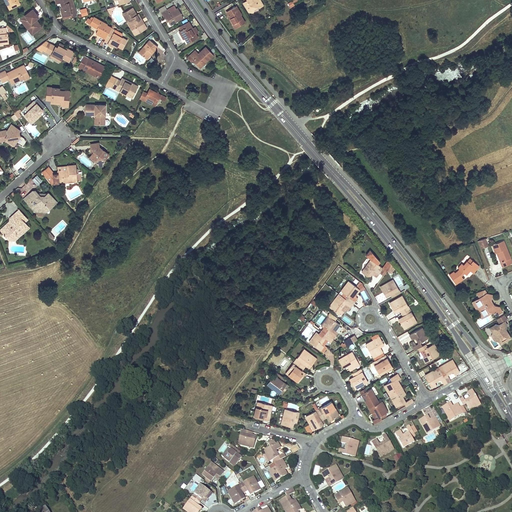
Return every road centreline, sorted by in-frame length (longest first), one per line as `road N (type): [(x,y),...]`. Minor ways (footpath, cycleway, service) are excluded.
road 1 (secondary): [(190,0),(486,369)]
road 2 (residential): [(174,59),(161,84),(66,36),(41,0)]
